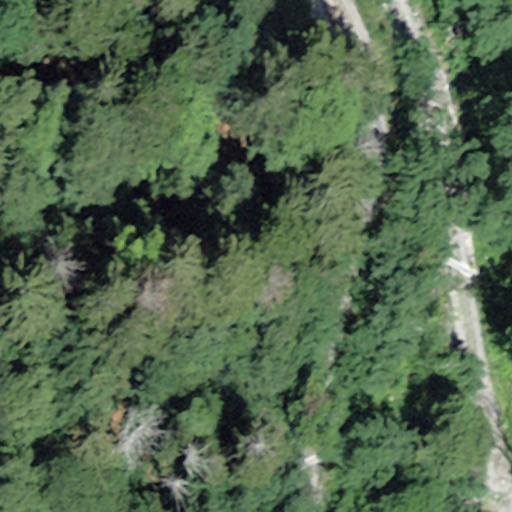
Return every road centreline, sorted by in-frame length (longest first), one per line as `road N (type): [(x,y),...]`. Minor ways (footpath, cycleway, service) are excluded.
road 1 (track): [(340,0),(372,66),(372,132),(326,323),(307,511)]
road 2 (track): [(511,504),(500,479),(454,246),(433,78),(400,0)]
